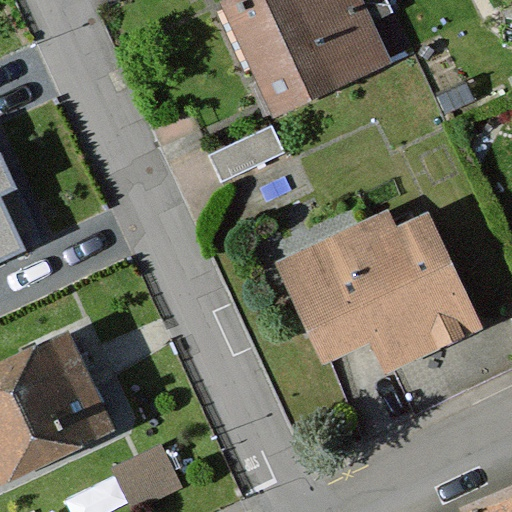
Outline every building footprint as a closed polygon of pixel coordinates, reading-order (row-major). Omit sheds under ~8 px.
[(236,0),(217,9),(248,75),(261,69),(282,115),(386,67),(369,30),(393,19),(384,0),(236,0)] [(223,167),(288,146),(279,119),(215,140),(223,167)] [(0,263),(35,248),(0,173),(0,263)] [(379,369),(478,324),(432,223),(395,240),(387,223),(292,267),(305,297),(291,303),(318,361),(365,340),(379,369)] [(0,484),(109,433),(64,337),(0,367),(0,484)] [(162,454),(113,478),(130,511),(136,511),(180,491),(162,454)] [(511,511),(511,492),(469,511),(511,511)]
